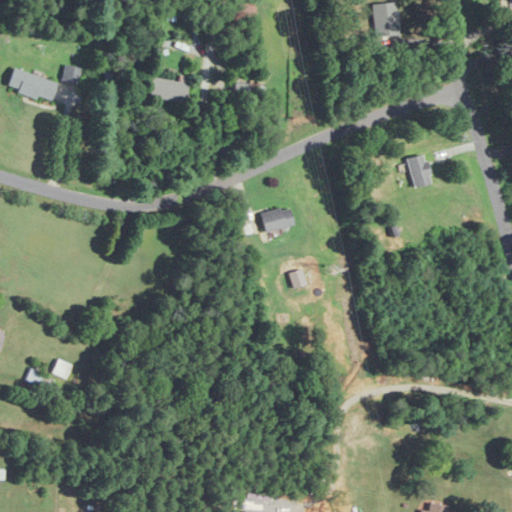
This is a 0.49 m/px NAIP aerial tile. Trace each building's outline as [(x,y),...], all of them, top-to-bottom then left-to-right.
[(80,68),(64,65),(62,81),(78,84),(80,68)] [(57,82),(13,69),(6,89),(50,102),(57,82)] [(182,104),(186,84),(151,78),(148,98),(182,104)] [(407,159),(413,189),(430,186),(425,156),(407,159)] [(292,226),(289,208),(259,213),(263,231),(292,226)] [(65,380),(71,366),(58,360),(51,374),(65,380)] [(26,382),(40,386),(44,374),(29,370),(26,382)] [(445,511),(447,505),(429,503),(427,511),(445,511)]
